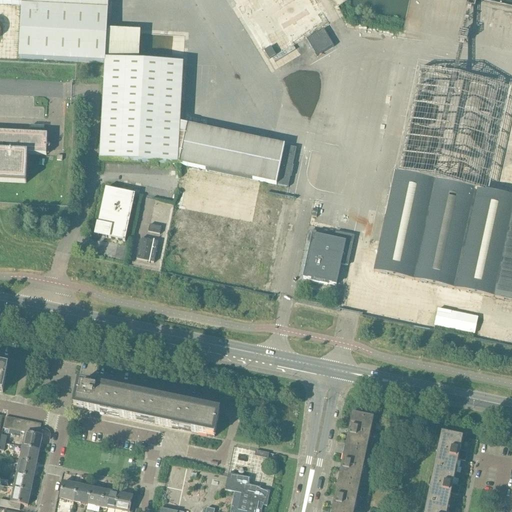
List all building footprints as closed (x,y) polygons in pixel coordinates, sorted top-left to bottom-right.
[(47,135),(0,132),(0,182),(26,184),(28,155),(46,156),(47,135)] [(106,189),(98,227),(97,235),(110,238),(109,239),(126,242),(136,195),(106,189)] [(150,225),(148,233),(161,235),(162,228),(150,225)] [(137,260),(154,264),(159,242),(141,239),(137,260)] [(0,392),(3,394),(3,392),(8,369),(7,370),(0,368),(0,392)] [(214,438),(215,437),(219,413),(219,414),(92,388),(92,387),(79,384),(74,409),(214,438)] [(352,416),(346,445),(345,448),(366,453),(373,420),(352,416)] [(11,418),(5,417),(3,429),(9,430),(11,418)] [(17,420),(11,418),(9,430),(15,431),(17,420)] [(23,421),(17,420),(15,431),(21,433),(23,421)] [(29,422),(23,421),(21,433),(25,434),(27,434),(29,422)] [(35,423),(29,422),(27,434),(33,435),(35,423)] [(41,425),(35,423),(33,435),(39,437),(41,425)] [(25,434),(22,448),(40,451),(43,437),(39,437),(33,435),(27,434),(25,434)] [(460,452),(463,438),(441,434),(439,448),(438,448),(436,456),(437,456),(435,467),(456,471),(458,460),(465,462),(467,453),(460,452)] [(37,465),(40,451),(22,448),(20,461),(37,465)] [(345,448),(341,471),(338,483),(359,487),(366,453),(345,448)] [(269,454),(256,451),(255,457),(268,459),(269,454)] [(34,479),(37,465),(20,461),(17,475),(11,474),(34,479)] [(460,488),(453,486),(456,471),(435,467),(432,482),(431,482),(429,490),(430,490),(428,502),(449,506),(451,495),(458,496),(460,488)] [(31,492),(34,479),(11,474),(8,488),(14,489),(31,492)] [(228,475),(225,491),(234,493),(230,511),(214,511),(215,510),(207,509),(206,511),(174,511),(161,509),(161,510),(162,510),(161,511),(261,511),(263,507),(267,507),(270,493),(249,488),(251,479),(250,479),(250,480),(229,475),(228,475)] [(74,503),(78,485),(64,482),(60,500),(74,503)] [(338,483),(331,511),(353,511),(359,487),(338,483)] [(91,488),(78,485),(74,503),(88,506),(91,488)] [(105,491),(91,488),(88,506),(101,508),(105,491)] [(31,492),(14,489),(11,502),(0,499),(0,506),(20,511),(21,505),(28,507),(31,492)] [(101,508),(115,511),(119,494),(105,491),(101,508)] [(119,494),(115,511),(118,511),(129,511),(133,497),(119,494)] [(447,511),(449,506),(428,502),(425,511),(447,511)]
